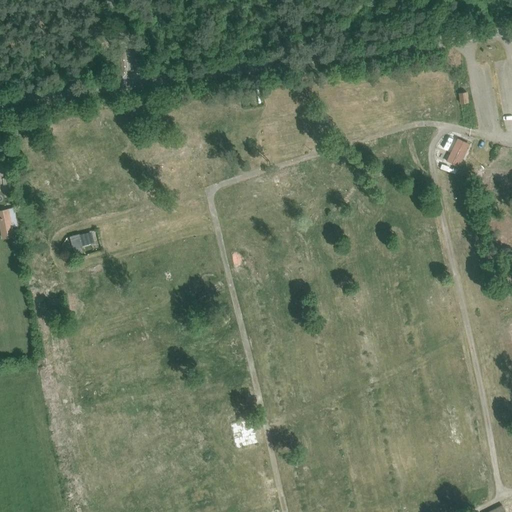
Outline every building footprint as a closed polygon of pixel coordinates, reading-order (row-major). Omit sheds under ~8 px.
[(434,87),(418,88),(420,114),(435,113),(434,87)] [(404,88),(389,91),(394,116),(409,113),(404,88)] [(379,92),(363,93),(365,119),(380,118),(379,92)] [(459,93),(460,103),(467,102),(466,92),(459,93)] [(348,95),(332,99),(339,125),(354,121),(348,95)] [(249,108),(238,132),(253,138),(263,114),(249,108)] [(212,110),(212,131),(228,131),(228,110),(212,110)] [(198,115),(183,118),(187,143),(203,140),(198,115)] [(88,125),(74,130),(81,149),(95,143),(88,125)] [(446,161),(459,167),(469,147),(456,140),(446,161)] [(426,144),(416,159),(428,168),(439,153),(426,144)] [(61,149),(53,163),(70,172),(78,159),(61,149)] [(338,164),(327,175),(344,192),(355,181),(338,164)] [(511,175),(503,166),(492,177),(510,196),(511,194),(511,175)] [(181,177),(178,203),(194,204),(197,179),(181,177)] [(60,182),(58,197),(78,199),(79,183),(60,182)] [(221,191),(219,217),(234,219),(237,193),(221,191)] [(310,192),(306,207),(332,215),(336,199),(310,192)] [(135,198),(128,211),(148,223),(156,209),(135,198)] [(442,203),(417,207),(420,222),(444,218),(442,203)] [(252,205),(237,224),(251,235),(266,216),(252,205)] [(80,209),(59,215),(63,230),(84,224),(80,209)] [(511,214),(494,215),(494,230),(511,230),(511,214)] [(11,216),(0,217),(0,229),(0,231),(13,228),(11,216)] [(328,224),(304,228),(307,244),(330,240),(328,224)] [(447,228),(424,232),(427,248),(450,243),(447,228)] [(71,236),(76,254),(83,252),(81,244),(95,241),(92,230),(71,236)] [(128,235),(128,253),(152,253),(152,235),(128,235)] [(264,247),(241,250),(243,266),(266,262),(264,247)] [(501,252),(484,257),(488,272),(505,267),(501,252)] [(449,254),(425,258),(428,273),(452,269),(449,254)] [(354,257),(328,257),(329,273),(355,273),(354,257)] [(34,272),(51,269),(50,263),(39,265),(39,259),(25,262),(26,269),(33,268),(34,272)] [(146,264),(143,279),(169,283),(172,268),(146,264)] [(89,267),(68,272),(71,287),(92,282),(89,267)] [(279,276),(253,280),(256,295),(281,291),(279,276)] [(511,280),(510,277),(494,285),(501,299),(511,293),(511,280)] [(452,284),(431,294),(439,311),(460,300),(452,284)] [(149,300),(145,301),(152,317),(172,308),(165,292),(149,300)] [(93,295),(72,302),(78,316),(98,309),(93,295)] [(336,297),(331,314),(356,321),(361,304),(336,297)] [(285,305),(261,325),(263,328),(267,325),(276,335),(297,318),(285,305)] [(462,313),(438,327),(447,342),(471,329),(462,313)] [(98,323),(78,329),(82,344),(102,338),(98,323)] [(295,325),(283,350),(299,358),(311,333),(295,325)] [(339,325),(321,334),(331,357),(349,348),(339,325)] [(483,327),(476,351),(493,356),(500,332),(483,327)] [(151,335),(148,351),(173,355),(176,340),(151,335)] [(106,355),(85,359),(88,374),(109,370),(106,355)] [(165,360),(142,365),(146,381),(169,375),(165,360)] [(178,386),(164,401),(175,412),(189,396),(178,386)] [(202,392),(194,411),(208,417),(217,398),(202,392)] [(231,397),(221,415),(234,422),(244,404),(231,397)] [(267,415),(265,433),(290,437),(292,419),(267,415)] [(215,441),(200,446),(210,473),(225,467),(215,441)] [(249,445),(234,446),(236,474),(252,473),(249,445)] [(273,445),(260,454),(273,473),(286,465),(273,445)] [(182,463),(172,474),(193,493),(203,481),(182,463)] [(454,480),(451,505),(469,507),(472,482),(454,480)] [(439,511),(435,496),(420,500),(423,511),(439,511)] [(166,499),(164,511),(192,511),(194,503),(166,499)]
